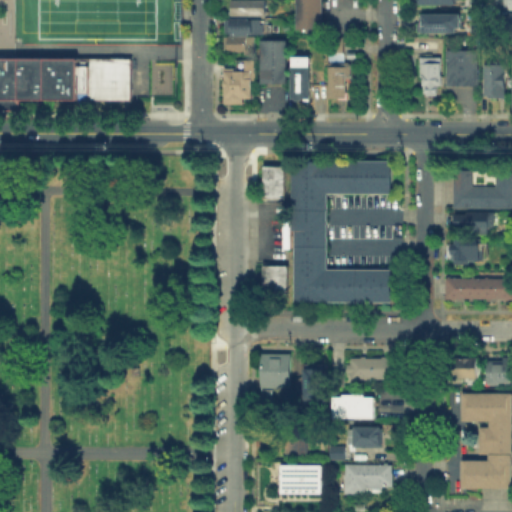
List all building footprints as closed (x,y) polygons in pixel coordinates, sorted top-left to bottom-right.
[(325,0),(325,30),(300,30),(300,0),(325,0)] [(511,9),(509,9),(509,6),(495,5),(495,0),(511,0),(511,9)] [(233,16),(233,2),(266,2),(266,16),(233,16)] [(459,12),(459,27),(455,27),(455,31),(420,31),(420,12),(459,12)] [(230,33),(230,22),(252,22),(252,34),(230,33)] [(345,38),(345,65),(350,65),(350,98),(331,98),(331,38),(345,38)] [(231,49),(231,39),(247,39),(247,50),(231,49)] [(264,84),(264,44),(286,44),(286,84),(264,84)] [(446,48),(476,48),(476,85),(446,85),(446,48)] [(0,98),(132,99),(132,56),(0,56),(0,98)] [(437,94),(422,94),(422,75),(419,75),(419,56),(440,56),(440,84),(437,84),(437,94)] [(483,96),(483,59),(505,59),(505,96),(483,96)] [(296,61),(312,61),(311,100),(295,100),(296,61)] [(227,99),(227,72),(254,72),(254,99),(227,99)] [(328,193),(328,268),(392,268),(392,300),(293,300),(294,160),(392,160),(392,193),(328,193)] [(263,164),(262,198),(285,198),(285,165),(263,164)] [(511,207),(453,207),(453,168),(511,168),(511,207)] [(455,232),(455,210),(494,210),(494,233),(455,232)] [(445,259),(446,237),(489,238),(488,260),(445,259)] [(265,264),(264,298),(287,298),(287,264),(265,264)] [(446,276),(511,276),(511,298),(445,298),(446,276)] [(301,354),(301,368),(293,368),(292,390),(263,390),(264,354),(301,354)] [(353,380),(353,356),(394,357),(394,381),(353,380)] [(457,376),(457,359),(478,359),(478,376),(457,376)] [(511,385),(489,385),(490,362),(511,362),(511,385)] [(307,398),(308,369),(331,369),(331,398),(307,398)] [(511,395),(511,489),(466,489),(466,463),(489,463),(489,456),(484,456),(484,428),(487,428),(487,423),(465,423),(465,396),(511,395)] [(376,398),(376,419),(338,419),(338,397),(376,398)] [(351,448),(351,428),(383,428),(382,448),(351,448)] [(310,435),(310,456),(288,456),(288,435),(310,435)] [(348,449),(348,460),(334,460),(334,449),(348,449)] [(285,467),(325,467),(325,494),(285,493),(285,467)] [(347,467),(394,467),(394,487),(369,487),(369,495),(346,495),(347,467)]
